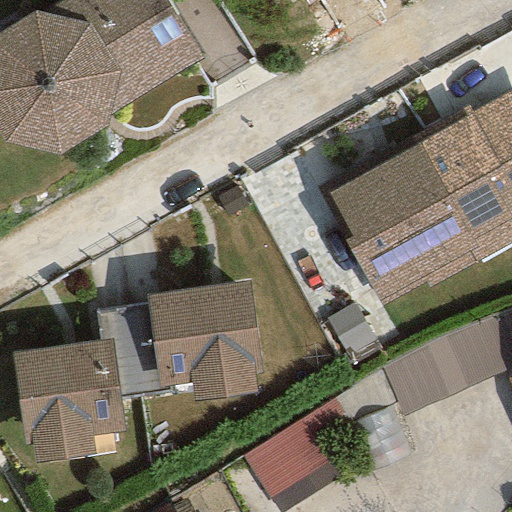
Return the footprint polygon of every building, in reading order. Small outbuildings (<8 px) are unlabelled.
[(171,0),(64,0),(0,43),(0,116),(33,165),(205,51),(171,0)] [(511,212),(463,121),(329,193),(387,300),(511,232),(511,212)] [(250,277),(146,289),(158,394),(263,381),(250,277)] [(113,341),(17,349),(27,454),(123,445),(113,341)] [(308,410),(245,448),(280,505),(343,467),(308,410)]
